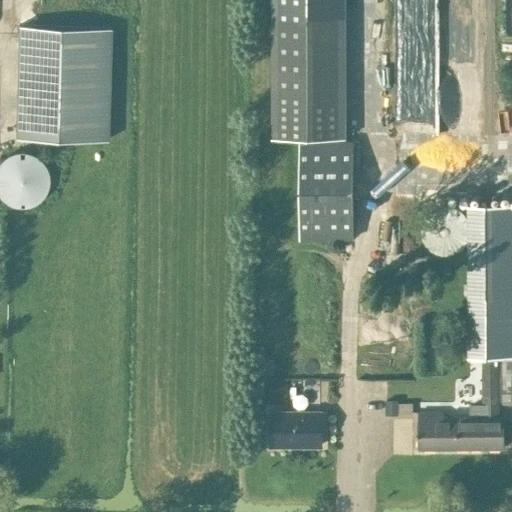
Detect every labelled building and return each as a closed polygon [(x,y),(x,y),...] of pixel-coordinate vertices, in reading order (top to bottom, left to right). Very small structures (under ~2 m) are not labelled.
[(272,15),(272,100),(346,100),(346,15),(272,15)] [(18,25),(16,136),(109,138),(111,27),(18,25)] [(272,100),(272,137),(346,137),(346,100),(272,100)] [(299,237),(353,237),(353,140),(300,140),(299,237)] [(444,410),(419,410),(420,447),(456,447),(503,447),(503,415),(500,415),(499,400),(504,400),(504,403),(511,402),(511,202),(472,202),(472,353),(482,353),(483,392),(483,403),(471,403),(471,415),(456,415),(444,415),(444,410)] [(286,412),(272,412),(272,445),(321,445),(321,412),(321,376),(286,376),(286,412)]
